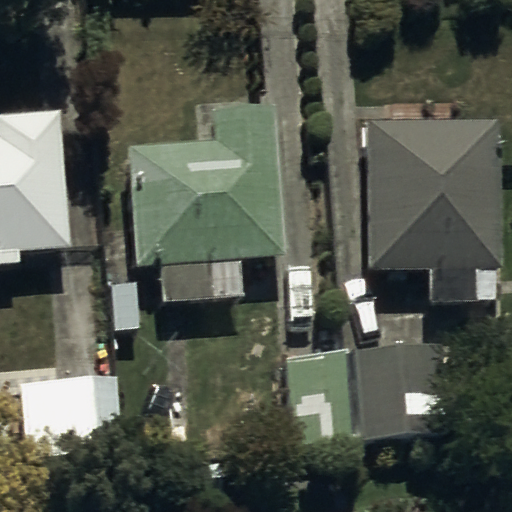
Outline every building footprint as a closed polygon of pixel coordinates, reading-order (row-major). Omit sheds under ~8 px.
[(209,163),(121,166),(125,284),(152,283),(153,316),(269,313),(269,278),(276,277),(271,125),(208,127),(209,163)] [(0,285),(12,285),(12,269),(62,267),(56,133),(0,135),(0,285)] [(490,138),(361,137),(362,285),(424,285),(424,319),(491,318),(490,138)] [(351,364),(358,456),(441,450),(434,358),(351,364)] [(354,461),(348,362),(278,370),(287,467),(354,461)] [(0,476),(114,472),(110,391),(0,396),(0,476)] [(216,511),(215,471),(172,473),(173,511),(216,511)]
